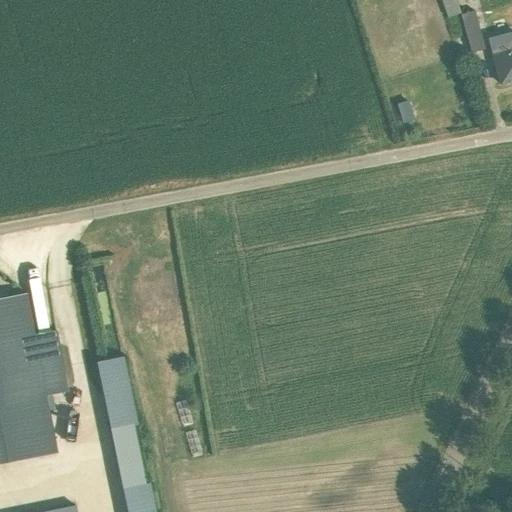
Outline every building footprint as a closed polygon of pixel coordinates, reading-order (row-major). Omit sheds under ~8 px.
[(459,14),(453,0),(439,0),(447,18),(459,14)] [(470,54),(484,50),(473,11),(460,15),(470,54)] [(511,32),(487,39),(499,85),(511,81),(511,32)] [(0,463),(55,453),(45,396),(65,392),(54,331),(32,335),(24,294),(0,298),(0,463)] [(135,423),(122,357),(95,363),(120,490),(144,485),(131,424),(135,423)] [(153,511),(148,485),(147,484),(144,485),(120,490),(125,511),(153,511)]
